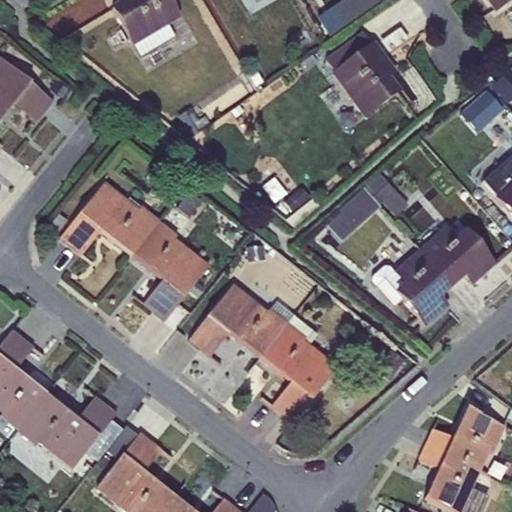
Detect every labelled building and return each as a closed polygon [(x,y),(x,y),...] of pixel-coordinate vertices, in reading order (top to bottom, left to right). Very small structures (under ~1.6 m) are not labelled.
[(127,0),(110,11),(139,58),(173,38),(167,27),(178,21),(165,0),(127,0)] [(345,0),(331,10),(343,27),(381,0),(345,0)] [(511,0),(485,0),(494,12),(511,0)] [(361,35),(322,63),(363,118),(396,94),(383,77),(391,71),(372,46),(370,47),(361,35)] [(0,121),(11,107),(34,126),(52,104),(0,62),(0,121)] [(511,78),(508,74),(490,88),(506,106),(511,100),(511,78)] [(484,90),(466,105),(488,129),(505,115),(484,90)] [(189,110),(176,118),(189,137),(209,124),(204,117),(197,122),(189,110)] [(493,196),(511,179),(511,156),(482,183),(493,196)] [(362,189),(378,207),(381,204),(394,219),(407,208),(377,175),(362,189)] [(511,179),(493,196),(491,197),(511,219),(511,179)] [(274,180),(262,189),(274,206),(287,196),(274,180)] [(70,225),(58,240),(80,258),(98,234),(129,259),(158,223),(140,209),(137,212),(102,186),(70,225)] [(300,189),(283,202),(292,214),(308,201),(300,189)] [(339,216),(325,228),(340,245),(379,209),(378,207),(362,189),(336,213),(339,216)] [(312,200),(284,222),(293,230),(318,208),(312,200)] [(58,240),(70,225),(57,215),(45,230),(58,240)] [(158,223),(129,259),(159,283),(141,306),(163,324),(208,268),(173,240),(176,237),(158,223)] [(443,229),(417,251),(450,288),(462,277),(470,286),(492,266),(462,233),(454,240),(443,229)] [(262,247),(244,250),(246,264),(264,262),(262,247)] [(450,288),(417,251),(392,273),(388,269),(382,268),(370,279),(370,284),(392,309),(400,302),(423,327),(445,308),(437,299),(450,288)] [(258,361),(294,319),(275,304),(270,312),(268,310),(266,314),(232,287),(186,342),(208,360),(227,336),(258,361)] [(294,319),(258,361),(288,385),(270,408),(292,425),(334,372),(306,350),(316,336),(294,319)] [(0,421),(15,434),(44,397),(13,373),(32,350),(10,333),(0,345),(0,421)] [(389,352),(372,372),(387,383),(403,363),(389,352)] [(44,397),(15,434),(34,448),(36,445),(70,472),(85,454),(109,423),(115,416),(93,399),(75,422),(44,397)] [(431,432),(423,447),(479,473),(488,454),(492,456),(504,430),(464,411),(450,441),(431,432)] [(109,423),(85,454),(96,463),(104,452),(120,432),(109,423)] [(120,432),(104,452),(116,462),(136,437),(124,427),(120,432)] [(136,437),(116,462),(94,491),(120,511),(162,511),(172,500),(142,475),(160,452),(138,435),(136,437)] [(479,473),(423,447),(416,462),(436,471),(422,501),(445,511),(477,511),(484,498),(471,491),(479,473)] [(187,511),(172,500),(162,511),(235,511),(221,501),(212,511),(187,511)]
